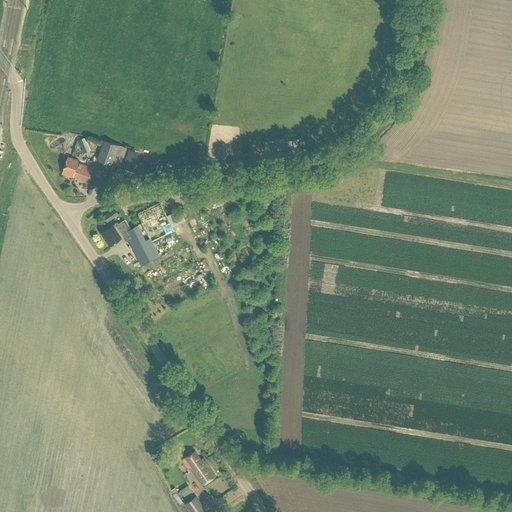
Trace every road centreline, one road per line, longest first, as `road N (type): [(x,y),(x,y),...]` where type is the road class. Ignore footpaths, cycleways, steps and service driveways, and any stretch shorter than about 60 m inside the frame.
road 1 (unclassified): [(66,216),(113,195),(335,153),(394,102),(422,0)]
road 2 (unclassified): [(263,511),(66,216)]
road 3 (unclassified): [(66,216),(18,144),(14,78),(0,58)]
